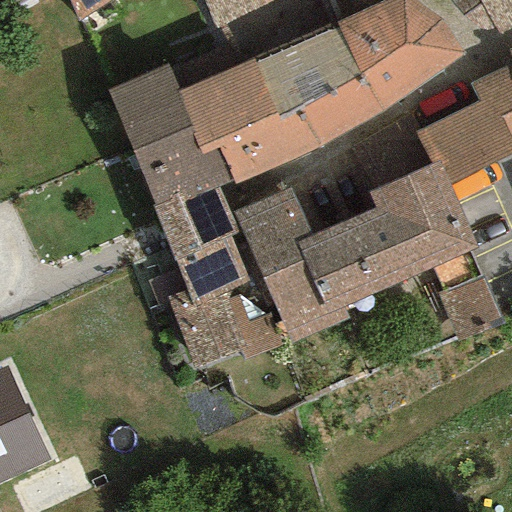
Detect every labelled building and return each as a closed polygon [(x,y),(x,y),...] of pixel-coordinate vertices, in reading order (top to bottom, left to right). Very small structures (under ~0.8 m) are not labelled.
[(65,0),(75,20),(105,0),(65,0)] [(200,0),(214,29),(271,0),(200,0)] [(410,0),(380,0),(334,23),(357,74),(362,72),(381,116),(460,56),(438,21),(410,0)] [(511,0),(444,0),(469,32),(491,27),(497,36),(511,28),(511,0)] [(334,23),(251,60),(279,120),(299,111),(315,146),(381,116),(362,72),(357,74),(334,23)] [(511,48),(507,49),(511,63),(511,65),(466,84),(477,103),(489,97),(509,139),(511,137),(511,48)] [(251,60),(175,92),(199,153),(217,147),(231,181),(232,186),(315,146),(299,111),(279,120),(251,60)] [(106,88),(153,206),(155,211),(218,186),(231,181),(217,147),(199,153),(175,92),(165,65),(106,88)] [(489,97),(477,103),(415,133),(430,163),(437,160),(449,186),(511,155),(511,144),(509,139),(489,97)] [(430,163),(365,192),(373,208),(310,236),(288,187),(231,212),(290,344),(347,318),(342,307),(476,248),(449,186),(437,160),(430,163)] [(237,234),(218,186),(155,211),(153,206),(150,206),(185,292),(168,299),(195,367),(239,350),(243,360),(279,346),(252,280),(247,282),(229,237),(237,234)] [(478,276),(436,294),(456,341),(499,322),(478,276)] [(4,367),(0,369),(0,479),(47,458),(4,367)]
